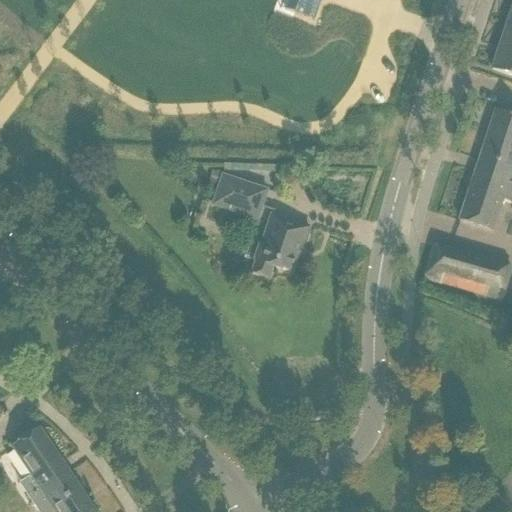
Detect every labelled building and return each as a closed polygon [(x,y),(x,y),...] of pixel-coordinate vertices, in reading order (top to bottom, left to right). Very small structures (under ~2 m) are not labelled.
[(287,0),(284,11),(293,14),(297,0),(287,0)] [(348,46),(361,0),(322,0),(313,35),(322,38),(311,77),(339,85),(350,46),(348,46)] [(511,6),(491,71),(510,77),(511,77),(511,6)] [(258,66),(249,93),(297,108),(306,81),(258,66)] [(511,117),(494,112),(473,175),(507,186),(511,187),(511,171),(511,170),(511,117)] [(223,165),(223,172),(283,174),(283,167),(223,165)] [(210,207),(257,223),(268,192),(221,175),(210,207)] [(466,197),(458,222),(477,228),(491,233),(496,217),(507,186),(473,175),(466,197)] [(270,216),(251,274),(268,280),(272,268),(290,274),(296,255),(300,256),(309,229),(270,216)] [(424,280),(501,301),(510,268),(433,247),(424,280)] [(25,496),(31,504),(70,477),(38,429),(10,448),(37,488),(25,496)] [(93,511),(70,477),(31,504),(36,511),(93,511)]
